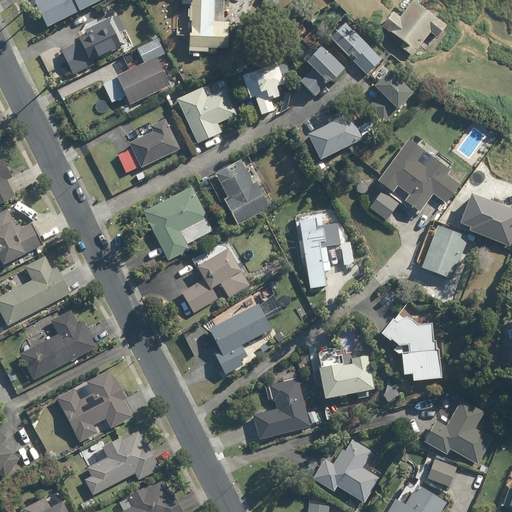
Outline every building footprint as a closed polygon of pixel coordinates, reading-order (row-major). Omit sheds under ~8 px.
[(36,0),(34,1),(47,26),(100,0),(36,0)] [(181,0),(181,4),(191,4),(188,51),(207,52),(208,48),(227,49),(229,22),(218,22),(219,6),(223,6),(223,0),(181,0)] [(383,25),(404,42),(400,47),(412,55),(430,32),(436,36),(445,26),(412,1),(400,17),(393,12),(383,25)] [(80,41),(61,51),(73,74),(93,64),(92,61),(125,44),(111,16),(84,30),(86,34),(78,38),(80,41)] [(330,37),(367,74),(381,61),(344,23),(330,37)] [(116,78),(102,85),(110,103),(124,96),(128,105),(168,86),(155,58),(159,56),(152,41),(136,49),(143,64),(115,77),(116,78)] [(308,72),(298,84),(313,97),(326,83),(326,84),(339,69),(315,48),(301,66),(308,72)] [(270,99),(279,95),(276,86),(284,83),(278,67),(242,79),(249,98),(254,96),(261,114),(274,109),(270,99)] [(376,116),(376,117),(382,123),(413,92),(389,70),(374,85),(381,93),(368,107),(376,116)] [(202,87),(177,99),(197,143),(221,132),(217,123),(236,114),(224,89),(207,98),(202,87)] [(126,104),(120,107),(123,115),(130,111),(126,104)] [(323,124),(325,126),(303,136),(316,161),(358,141),(345,114),(323,124)] [(152,131),(128,143),(131,148),(118,155),(126,173),(140,166),(141,168),(179,149),(164,119),(150,126),(152,131)] [(417,161),(425,151),(408,139),(378,181),(393,191),(397,186),(409,195),(405,201),(420,212),(433,194),(446,203),(460,184),(447,174),(450,170),(432,156),(424,166),(417,161)] [(0,160),(0,204),(15,196),(7,180),(12,177),(2,159),(0,160)] [(228,197),(224,199),(238,225),(269,208),(255,182),(253,183),(240,160),(215,173),(228,197)] [(322,161),(314,164),(317,171),(325,167),(322,161)] [(191,187),(143,212),(169,260),(190,249),(180,232),(208,218),(191,187)] [(381,190),(369,207),(387,220),(399,203),(381,190)] [(511,207),(473,191),(459,225),(511,246),(511,242),(511,207)] [(0,266),(42,245),(31,224),(21,229),(19,225),(16,226),(7,209),(0,212),(0,266)] [(299,221),(310,288),(326,286),(322,262),(328,261),(326,246),(340,244),(337,223),(322,226),(320,217),(299,221)] [(438,226),(422,267),(452,279),(468,238),(438,226)] [(350,242),(341,244),(344,265),(353,264),(350,242)] [(239,269),(243,267),(240,262),(237,264),(227,248),(197,267),(203,278),(181,292),(193,313),(218,298),(212,288),(221,283),(229,297),(249,285),(239,269)] [(32,281),(0,296),(0,312),(7,326),(70,293),(57,268),(52,271),(44,256),(25,266),(32,281)] [(291,282),(284,285),(288,292),(294,289),(291,282)] [(258,304),(209,329),(220,352),(215,355),(225,374),(249,362),(241,345),(271,329),(258,304)] [(70,310),(51,320),(58,334),(20,354),(33,379),(35,379),(38,383),(80,362),(77,357),(96,347),(83,322),(77,325),(70,310)] [(409,352),(401,353),(403,374),(411,373),(412,381),(441,378),(438,349),(436,349),(435,341),(433,341),(431,323),(417,325),(413,322),(409,319),(407,318),(405,318),(403,318),(400,319),(398,321),(397,322),(394,320),(392,318),(380,333),(389,340),(390,339),(399,345),(407,344),(409,352)] [(317,371),(322,400),(356,394),(357,400),(368,398),(367,392),(371,392),(365,358),(350,361),(351,366),(341,368),(339,368),(338,366),(317,371)] [(74,389),(56,398),(79,442),(97,432),(93,425),(105,418),(110,428),(132,417),(123,400),(125,399),(116,381),(114,382),(108,371),(86,383),(92,393),(79,399),(74,389)] [(16,379),(12,372),(7,375),(11,382),(16,379)] [(277,409),(253,415),(259,440),(310,427),(298,379),(269,386),(272,401),(275,400),(277,409)] [(392,387),(384,393),(386,396),(389,401),(397,396),(394,391),(392,387)] [(492,438),(474,429),(484,412),(461,400),(446,427),(435,421),(424,442),(446,455),(449,449),(477,464),(492,438)] [(314,411),(308,412),(312,423),(317,421),(314,411)] [(107,458),(87,468),(91,477),(84,480),(92,495),(134,473),(138,480),(160,468),(146,442),(144,443),(138,431),(122,440),(120,437),(101,447),(107,458)] [(0,474),(5,478),(19,459),(0,445),(6,438),(0,433),(0,474)] [(32,434),(22,440),(34,459),(44,453),(32,434)] [(379,479),(361,468),(371,452),(351,440),(335,466),(325,459),(313,479),(333,491),(336,486),(364,503),(379,479)] [(58,459),(54,452),(49,455),(53,462),(58,459)] [(427,479),(449,487),(456,468),(435,460),(427,479)] [(479,471),(486,474),(488,468),(481,465),(479,471)] [(511,480),(503,506),(511,509),(511,480)] [(182,511),(171,491),(170,492),(164,481),(148,489),(146,486),(126,496),(132,507),(122,511),(182,511)] [(395,499),(386,511),(440,511),(446,503),(417,485),(404,505),(395,499)] [(44,498),(22,509),(23,511),(66,511),(61,502),(49,508),(44,498)] [(87,501),(80,505),(83,510),(90,506),(87,501)]
